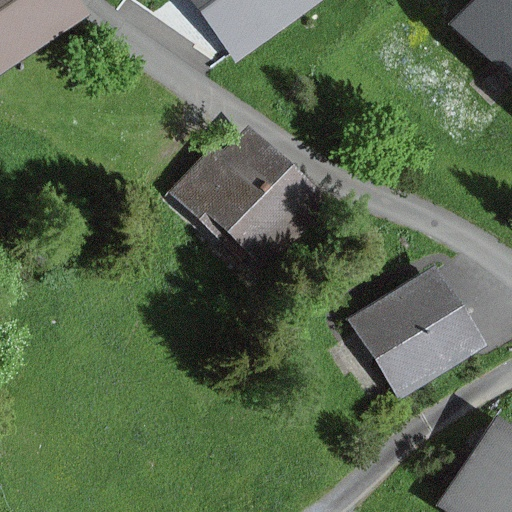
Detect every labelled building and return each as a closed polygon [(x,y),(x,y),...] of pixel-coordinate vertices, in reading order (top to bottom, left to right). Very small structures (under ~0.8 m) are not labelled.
[(60,0),(0,0),(0,76),(77,24),(60,0)] [(303,0),(211,0),(245,44),(303,0)] [(511,0),(491,0),(441,51),(511,120),(511,0)] [(230,132),(167,196),(257,284),(320,220),(230,132)] [(428,285),(356,332),(400,398),(472,351),(428,285)] [(511,511),(511,444),(489,430),(437,511),(511,511)]
